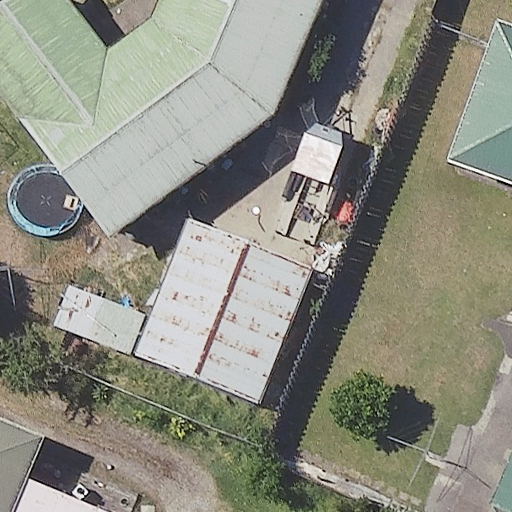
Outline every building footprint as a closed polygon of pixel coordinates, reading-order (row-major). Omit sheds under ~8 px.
[(184,0),(170,34),(128,64),(80,0),(49,0),(0,36),(0,79),(130,255),(294,134),(352,0),(184,0)] [(511,50),(467,180),(511,195),(511,50)] [(331,281),(206,232),(152,368),(277,417),(331,281)] [(65,450),(0,422),(0,511),(38,511),(47,492),(65,450)] [(97,511),(47,492),(38,511),(97,511)]
